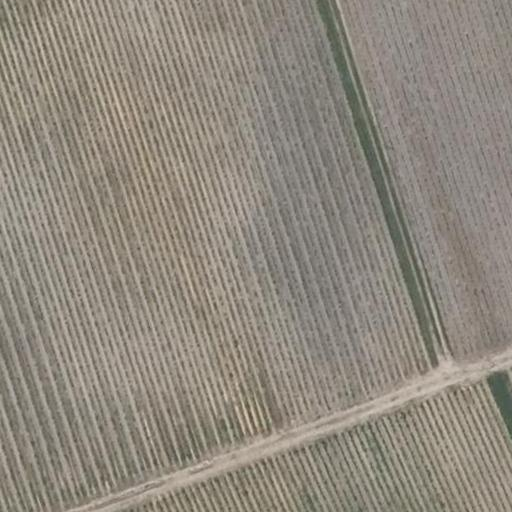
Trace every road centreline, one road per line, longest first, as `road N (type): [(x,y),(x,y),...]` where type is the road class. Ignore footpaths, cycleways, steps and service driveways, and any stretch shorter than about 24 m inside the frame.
road 1 (track): [(66,511),(511,352)]
road 2 (track): [(453,373),(334,0)]
